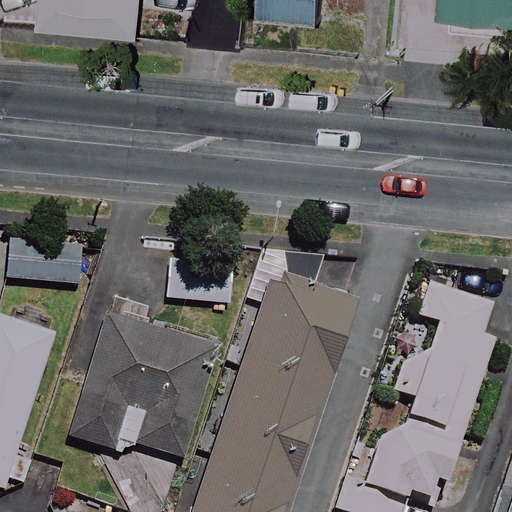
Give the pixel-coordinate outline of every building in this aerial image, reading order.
[(46,0),(44,27),(139,36),(141,0),(46,0)] [(323,0),(259,0),(257,13),(318,25),(323,0)] [(511,0),(449,0),(449,12),(460,12),(457,51),(511,55),(511,0)] [(11,243),(8,282),(83,287),(85,249),(11,243)] [(170,268),(167,303),(230,308),(232,273),(170,268)] [(403,409),(401,417),(460,438),(461,435),(494,337),(482,333),(493,302),(427,280),(413,322),(431,328),(421,357),(401,350),(388,388),(408,397),(403,409)] [(285,511),(356,309),(277,282),(196,511),(285,511)] [(8,480),(24,485),(32,461),(16,456),(54,337),(0,319),(0,490),(5,492),(8,480)] [(213,350),(104,319),(70,440),(124,455),(126,446),(182,462),(213,350)] [(401,417),(403,409),(376,400),(360,446),(374,451),(361,490),(411,506),(413,499),(437,507),(460,438),(401,417)] [(408,511),(411,506),(361,490),(347,485),(337,511),(408,511)]
